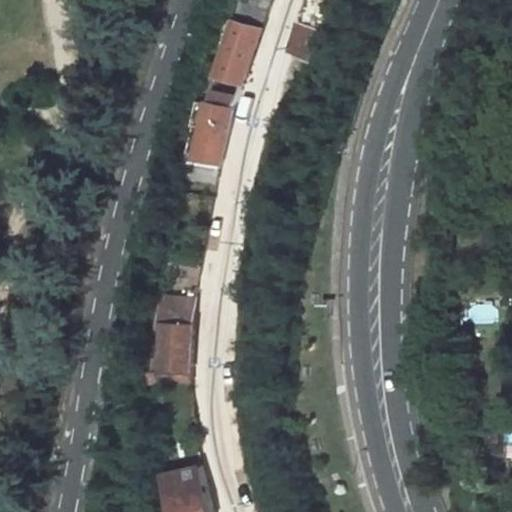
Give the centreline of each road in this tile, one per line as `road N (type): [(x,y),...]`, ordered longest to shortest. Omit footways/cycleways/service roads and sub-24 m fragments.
road 1 (unclassified): [(186,0),(125,183),(61,511)]
road 2 (primary): [(407,511),(374,366),(372,261),(399,113),(441,0)]
road 3 (residential): [(290,0),(220,273),(216,429),(235,511)]
